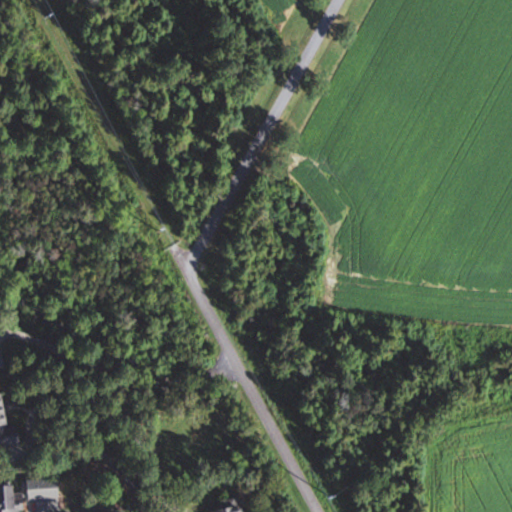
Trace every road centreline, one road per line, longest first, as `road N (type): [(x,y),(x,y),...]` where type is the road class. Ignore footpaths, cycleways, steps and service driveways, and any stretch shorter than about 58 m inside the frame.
road 1 (residential): [(339,0),(187,270)]
road 2 (residential): [(239,366),(168,391),(150,371),(101,351),(0,285)]
road 3 (residential): [(187,270),(317,511)]
road 4 (residential): [(114,472),(133,477),(139,437),(114,416),(99,429),(99,449),(114,472)]
